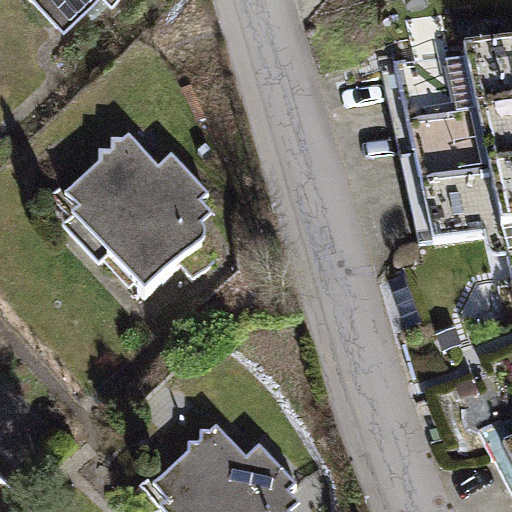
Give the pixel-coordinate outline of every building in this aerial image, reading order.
[(45,0),(65,21),(87,0),(109,0),(113,3),(116,0),(45,0)] [(511,47),(465,58),(478,117),(511,109),(511,47)] [(465,58),(397,72),(416,160),(484,145),(478,117),(465,58)] [(511,109),(478,117),(484,145),(490,174),(511,169),(511,109)] [(101,168),(67,201),(117,254),(109,261),(146,301),(180,268),(194,282),(215,262),(204,247),(206,244),(207,237),(205,230),(192,216),(210,200),(172,160),(159,172),(130,141),(124,147),(114,146),(114,156),(112,159),(101,159),(101,168)] [(484,145),(416,160),(434,247),(503,233),(490,174),(484,145)] [(511,169),(490,174),(503,233),(511,276),(511,169)] [(0,443),(44,403),(4,361),(0,365),(0,443)] [(44,403),(0,443),(0,479),(22,503),(84,444),(44,403)] [(190,458),(155,491),(174,511),(285,511),(280,506),(298,490),(260,450),(247,463),(218,432),(213,437),(201,437),(202,447),(199,449),(189,449),(190,458)]
